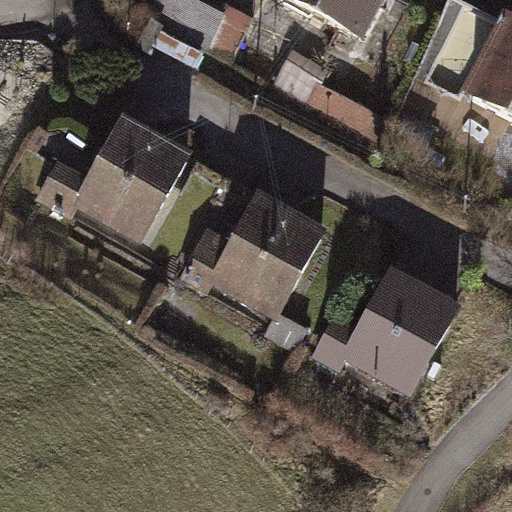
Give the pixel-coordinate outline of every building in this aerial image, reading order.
[(225,18),(177,0),(156,0),(145,31),(210,57),(225,18)] [(362,0),(248,0),(247,4),(339,48),(362,0)] [(511,44),(470,28),(436,114),(511,144),(511,44)] [(330,77),(291,56),(271,93),(367,144),(380,120),(323,90),(330,77)] [(139,249),(183,157),(104,119),(73,183),(55,174),(41,202),(139,249)] [(315,239),(236,193),(182,283),(261,329),(315,239)] [(397,409),(450,312),(375,271),(338,337),(328,331),(311,362),(397,409)]
